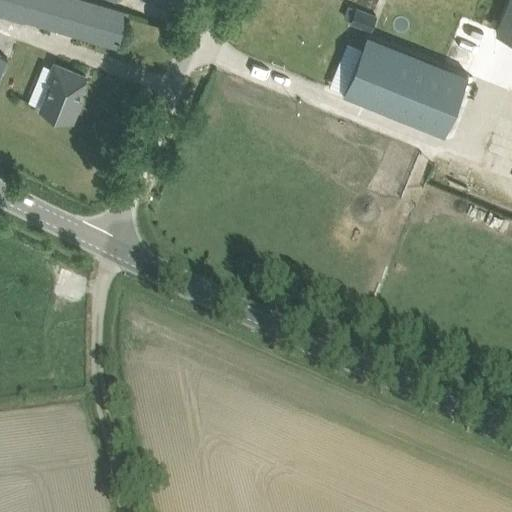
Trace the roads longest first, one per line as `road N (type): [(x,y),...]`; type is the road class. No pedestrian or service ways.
road 1 (tertiary): [(511,429),(107,245)]
road 2 (track): [(126,511),(97,337),(107,245)]
road 3 (unclassified): [(107,245),(211,0)]
